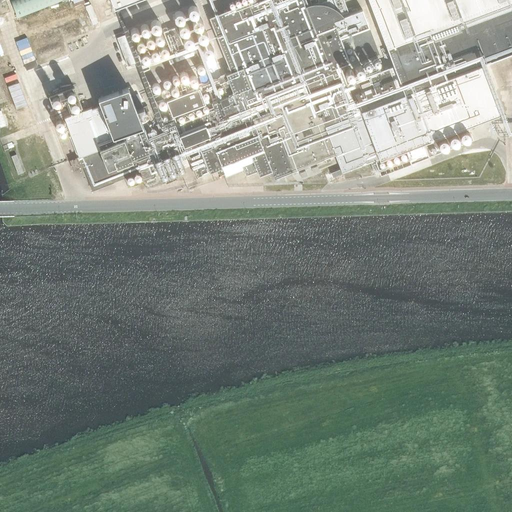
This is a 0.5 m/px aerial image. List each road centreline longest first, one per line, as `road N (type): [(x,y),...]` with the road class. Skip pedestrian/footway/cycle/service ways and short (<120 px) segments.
road 1 (track): [(511,354),(255,398),(0,482)]
road 2 (tertiary): [(0,208),(511,193)]
